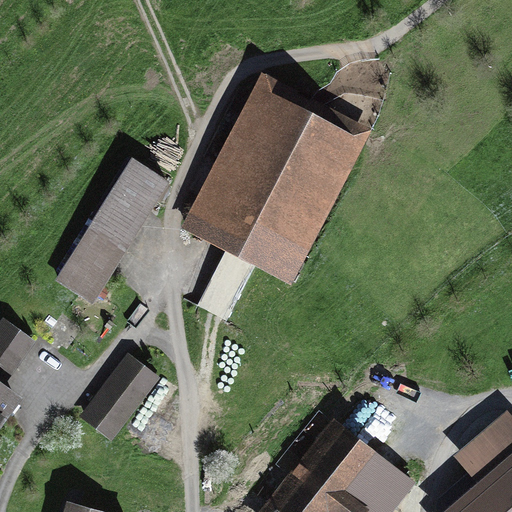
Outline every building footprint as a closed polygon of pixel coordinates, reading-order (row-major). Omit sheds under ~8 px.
[(361,137),(271,90),(197,231),(286,278),(361,137)] [(134,161),(56,280),(89,301),(166,182),(134,161)] [(0,311),(0,447),(66,363),(0,311)] [(128,349),(78,416),(114,444),(165,377),(128,349)] [(472,480),(434,511),(511,511),(511,413),(501,401),(445,448),(472,480)] [(327,412),(249,511),(360,511),(397,465),(327,412)]
